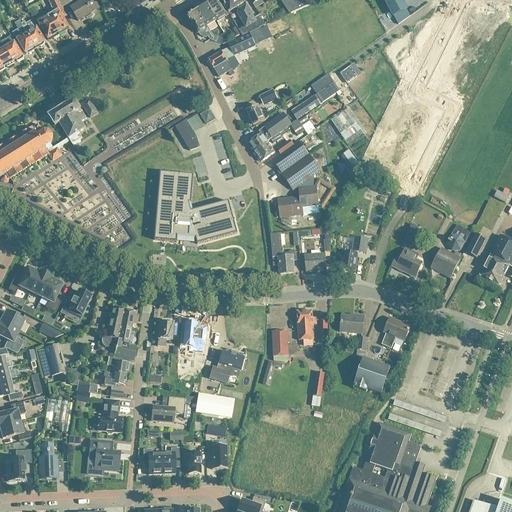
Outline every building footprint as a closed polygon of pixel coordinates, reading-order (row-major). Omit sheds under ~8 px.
[(62,7),(58,0),(47,0),(54,13),(47,17),(48,19),(58,35),(64,32),(63,30),(67,27),(62,18),(66,15),(62,7)] [(71,0),(58,0),(62,7),(68,4),(78,21),(85,17),(85,18),(88,16),(80,3),(75,6),(72,2),(71,0)] [(92,13),(91,12),(98,7),(94,0),(82,0),(83,1),(80,3),(88,16),(91,14),(90,13),(92,13)] [(217,0),(214,0),(207,5),(215,19),(216,21),(226,15),(217,0)] [(234,9),(244,26),(238,29),(242,36),(265,25),(261,18),(259,15),(254,19),(244,2),(244,3),(241,0),(220,0),(228,12),(234,9)] [(280,0),(289,14),(310,5),(306,0),(280,0)] [(341,0),(322,0),(316,3),(320,11),(321,10),(341,0)] [(406,11),(400,0),(383,0),(393,18),(406,11)] [(401,0),(409,12),(425,3),(423,0),(401,0)] [(215,19),(207,5),(206,3),(195,9),(196,11),(197,11),(206,25),(215,19)] [(43,22),(41,20),(33,6),(28,9),(34,21),(36,20),(37,22),(36,22),(47,40),(51,37),(52,39),(58,35),(48,19),(43,22)] [(468,6),(462,20),(482,30),(486,21),(488,16),(468,6)] [(365,38),(360,29),(365,26),(366,28),(367,28),(357,10),(344,17),(347,21),(337,26),(348,47),(365,38)] [(191,15),(186,17),(190,24),(191,23),(197,33),(198,32),(200,35),(200,36),(205,38),(208,37),(209,40),(216,42),(217,42),(222,45),(227,43),(229,42),(228,40),(225,36),(224,33),(218,37),(213,35),(212,34),(208,30),(207,27),(206,25),(197,11),(196,11),(193,13),(193,12),(190,14),(191,15)] [(34,47),(26,34),(21,24),(18,20),(14,22),(19,30),(13,34),(24,53),(25,53),(26,54),(27,54),(28,54),(29,53),(30,52),(31,51),(31,50),(31,49),(34,47)] [(22,24),(21,24),(34,47),(37,46),(38,46),(39,47),(41,46),(42,46),(43,45),(44,44),(44,43),(44,42),(44,41),(31,20),(25,24),(26,26),(24,27),(22,24)] [(462,20),(455,34),(475,43),(482,30),(462,20)] [(234,56),(271,39),(266,27),(229,44),(234,56)] [(455,34),(449,47),(469,57),(475,43),(455,34)] [(0,41),(12,62),(16,60),(17,62),(23,58),(10,35),(0,41)] [(0,62),(3,67),(6,66),(7,67),(13,63),(12,62),(0,41),(0,62)] [(449,47),(442,60),(462,70),(469,57),(449,47)] [(231,60),(216,67),(228,91),(243,84),(231,60)] [(442,60),(436,73),(456,83),(462,70),(442,60)] [(254,61),(248,64),(254,79),(260,77),(254,61)] [(357,76),(350,66),(339,73),(346,84),(357,76)] [(436,73),(429,87),(449,97),(456,83),(436,73)] [(311,86),(316,95),(334,83),(328,75),(311,86)] [(300,105),(294,109),(300,117),(306,114),(320,104),(339,91),(334,83),(300,105)] [(272,90),(261,95),(259,97),(263,106),(277,99),(272,90)] [(409,104),(404,115),(407,116),(428,127),(434,116),(420,108),(423,102),(411,96),(407,103),(409,104)] [(42,132),(40,128),(38,124),(32,128),(32,127),(31,128),(19,136),(19,135),(18,136),(7,144),(6,143),(5,143),(6,144),(0,147),(0,177),(1,177),(0,179),(1,181),(2,183),(4,183),(6,183),(8,181),(9,178),(9,179),(10,179),(10,180),(11,180),(11,179),(11,178),(22,171),(23,172),(24,171),(24,170),(35,163),(36,164),(37,163),(36,162),(48,155),(50,156),(52,161),(62,155),(58,149),(70,141),(73,146),(81,142),(79,139),(82,138),(78,132),(85,128),(81,122),(86,119),(74,100),(59,110),(58,108),(54,108),(50,111),(49,114),(50,115),(49,116),(55,126),(59,123),(68,139),(53,148),(50,144),(51,142),(52,140),(52,137),(51,135),(50,133),(49,132),(47,131),(46,131),(42,132)] [(89,100),(82,104),(90,118),(98,113),(89,100)] [(246,111),(248,115),(245,116),(249,125),(252,124),(253,126),(264,121),(268,116),(265,108),(259,111),(257,106),(246,111)] [(331,121),(345,140),(361,129),(347,110),(331,121)] [(214,120),(209,111),(201,116),(206,125),(214,120)] [(253,152),(267,142),(267,141),(270,139),(278,133),(290,125),(283,114),(258,131),(261,135),(248,144),(253,152)] [(306,116),(298,121),(308,135),(315,130),(306,116)] [(397,122),(393,132),(405,138),(408,132),(422,139),(428,127),(407,116),(402,125),(397,122)] [(298,121),(297,120),(290,126),(297,136),(304,131),(307,135),(308,135),(298,121)] [(170,129),(175,140),(179,138),(175,127),(170,129)] [(165,128),(159,132),(163,139),(169,136),(165,128)] [(281,138),(278,133),(270,139),(274,143),(281,138)] [(390,135),(381,152),(408,167),(411,162),(409,161),(413,154),(407,151),(410,145),(390,135)] [(183,140),(178,143),(182,153),(187,151),(183,140)] [(280,156),(294,146),(289,140),(276,150),(280,156)] [(274,152),(267,142),(253,152),(261,162),(274,152)] [(280,156),(272,161),(281,173),(308,154),(299,142),(294,146),(280,156)] [(381,152),(372,170),(392,180),(395,174),(401,177),(404,171),(406,171),(408,167),(381,152)] [(297,188),(299,198),(278,201),(280,218),(302,215),(319,212),(319,206),(316,186),(313,186),(314,175),(321,171),(309,155),(282,174),(293,190),(300,185),(300,188),(297,188)] [(160,172),(154,240),(177,242),(177,236),(195,238),(197,244),(237,233),(228,201),(205,208),(191,211),(189,203),(191,203),(193,175),(160,172)] [(377,182),(373,191),(389,197),(392,188),(386,185),(387,182),(381,180),(380,183),(377,182)] [(505,203),(509,196),(497,190),(493,197),(505,203)] [(329,229),(323,223),(320,227),(320,235),(324,236),(325,240),(323,241),(324,252),(331,252),(329,229)] [(454,230),(451,235),(446,243),(450,251),(460,251),(465,243),(467,237),(465,236),(467,234),(456,227),(454,230)] [(400,247),(404,249),(399,260),(395,258),(391,266),(415,277),(421,264),(415,261),(418,256),(410,252),(420,233),(408,228),(405,235),(400,247)] [(295,252),(286,253),(282,254),(280,234),(270,235),(273,266),(278,266),(279,275),(293,274),(292,261),(296,261),(295,252)] [(475,234),(465,252),(476,258),(486,240),(475,234)] [(511,241),(500,236),(490,256),(500,261),(509,265),(511,258),(511,241)] [(353,237),(351,253),(344,252),(341,269),(354,271),(357,252),(366,253),(368,239),(353,237)] [(460,258),(441,249),(430,269),(449,278),(460,258)] [(311,255),(304,256),(305,257),(306,272),(326,271),(325,257),(324,254),(319,254),(319,250),(311,251),(311,255)] [(500,261),(490,256),(490,255),(479,276),(490,281),(500,261)] [(509,265),(500,261),(490,281),(499,286),(509,265)] [(26,267),(19,281),(13,278),(8,289),(15,293),(18,287),(29,292),(35,280),(39,272),(38,273),(27,267),(26,267)] [(51,278),(47,276),(39,272),(35,280),(29,292),(41,298),(51,279),(51,278)] [(51,279),(41,298),(48,301),(45,308),(55,313),(61,301),(55,298),(62,284),(51,279)] [(74,299),(72,298),(70,303),(65,301),(59,313),(66,316),(68,313),(80,319),(90,297),(78,291),(74,299)] [(113,307),(107,336),(104,336),(102,338),(101,341),(102,344),(103,346),(106,347),(108,348),(110,347),(112,345),(115,346),(117,340),(120,326),(124,309),(113,307)] [(28,308),(25,313),(32,316),(34,311),(28,308)] [(134,312),(124,309),(120,326),(131,328),(132,323),(136,324),(138,315),(133,314),(134,312)] [(5,311),(0,321),(0,322),(19,332),(24,321),(5,311)] [(313,339),(313,329),(312,325),(316,325),(316,318),(312,318),(311,311),(296,312),(298,340),(313,339)] [(355,315),(355,317),(341,315),(340,332),(361,334),(363,316),(355,315)] [(404,341),(410,327),(389,318),(383,333),(386,334),(381,345),(391,349),(395,338),(404,341)] [(62,326),(53,321),(51,326),(60,331),(62,326)] [(159,321),(157,347),(164,347),(165,340),(171,340),(173,322),(159,321)] [(19,332),(0,322),(0,336),(7,340),(3,347),(5,348),(6,349),(15,353),(17,353),(23,341),(16,337),(19,332)] [(192,352),(202,353),(205,328),(195,327),(195,325),(185,324),(183,346),(188,346),(187,352),(192,353),(192,352)] [(114,357),(112,357),(114,358),(114,357),(133,362),(136,347),(127,345),(131,328),(120,326),(117,340),(115,346),(116,346),(114,357)] [(287,331),(272,332),(273,357),(288,356),(287,331)] [(358,338),(357,349),(356,359),(362,360),(363,358),(366,351),(366,350),(367,339),(358,338)] [(66,373),(59,346),(38,351),(44,378),(66,373)] [(0,369),(12,367),(11,361),(6,362),(5,355),(7,354),(6,349),(5,348),(0,349),(0,369)] [(363,358),(362,360),(353,388),(366,392),(367,389),(377,392),(381,394),(385,380),(388,381),(395,369),(364,358),(366,351),(363,358)] [(226,384),(230,372),(229,372),(230,367),(239,370),(240,369),(245,371),(248,360),(243,358),(229,353),(227,359),(220,357),(217,368),(212,367),(209,378),(226,384)] [(112,357),(109,356),(107,365),(113,366),(112,373),(126,375),(128,364),(118,362),(119,360),(114,359),(114,358),(112,357)] [(283,364),(268,361),(262,384),(267,386),(272,367),(282,369),(283,364)] [(0,383),(11,381),(8,368),(12,367),(0,369),(0,383)] [(175,368),(174,381),(182,382),(183,369),(175,368)] [(104,371),(103,377),(102,378),(101,385),(111,387),(111,384),(124,386),(126,375),(112,373),(104,371)] [(27,384),(33,384),(33,391),(41,391),(40,372),(27,373),(27,384)] [(320,397),(324,373),(316,372),(312,396),(320,397)] [(14,394),(11,381),(0,383),(0,397),(7,396),(9,402),(22,398),(21,392),(14,394)] [(198,385),(195,385),(184,384),(173,383),(172,394),(197,396),(198,385)] [(123,392),(111,391),(110,397),(122,399),(123,392)] [(195,413),(194,422),(230,428),(231,419),(234,400),(198,394),(195,413)] [(152,407),(151,421),(173,423),(174,414),(183,415),(185,399),(168,398),(167,408),(152,407)] [(45,420),(61,423),(61,432),(69,433),(74,404),(67,403),(67,401),(61,400),(61,402),(48,400),(45,420)] [(110,435),(113,433),(121,434),(122,418),(116,417),(117,413),(117,414),(119,401),(103,400),(101,416),(98,416),(97,432),(106,432),(108,435),(110,435)] [(20,421),(18,415),(25,413),(22,402),(10,405),(11,411),(0,413),(0,426),(1,426),(22,421),(20,421)] [(426,410),(425,416),(444,420),(445,414),(426,410)] [(410,427),(438,436),(440,429),(413,420),(410,427)] [(25,432),(22,421),(1,426),(0,426),(0,431),(2,439),(17,435),(18,441),(31,438),(29,431),(25,432)] [(426,511),(429,506),(426,506),(436,478),(412,470),(421,446),(408,442),(411,434),(378,423),(374,435),(373,435),(368,450),(364,462),(365,463),(362,470),(353,467),(337,511),(426,511)] [(206,432),(224,436),(226,428),(207,425),(206,432)] [(192,443),(192,435),(180,435),(180,444),(192,443)] [(88,458),(87,474),(102,475),(103,470),(118,472),(119,454),(111,453),(112,443),(107,442),(90,441),(88,458)] [(212,470),(226,469),(226,454),(228,454),(228,447),(226,447),(226,445),(211,446),(212,470)] [(170,452),(161,453),(161,475),(175,474),(174,463),(179,463),(179,448),(170,449),(170,452)] [(38,457),(39,479),(57,478),(56,457),(52,457),(52,451),(48,451),(48,450),(46,450),(46,451),(42,451),(43,457),(38,457)] [(161,475),(161,453),(151,453),(151,450),(142,450),(143,456),(142,456),(142,464),(148,464),(148,476),(161,475)] [(14,481),(24,480),(23,473),(25,473),(24,466),(23,466),(23,464),(31,463),(31,451),(15,451),(15,459),(7,460),(8,482),(14,482),(14,481)] [(187,475),(200,474),(199,453),(186,454),(187,455),(185,455),(185,466),(187,466),(187,475)] [(236,511),(261,511),(265,502),(253,498),(251,503),(241,500),(236,511)] [(511,511),(511,503),(501,499),(497,509),(473,500),(469,511),(511,511)]
